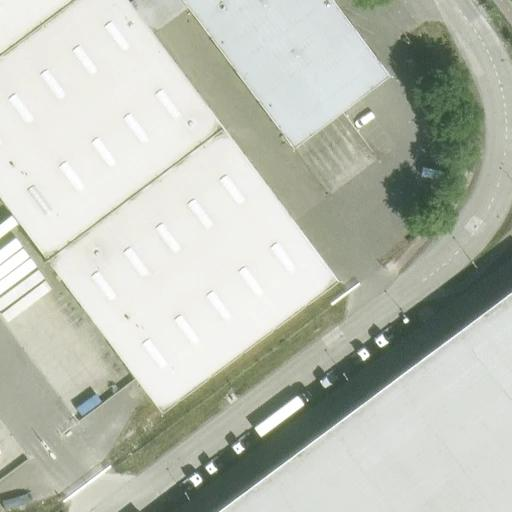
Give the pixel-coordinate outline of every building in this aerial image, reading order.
[(0,0),(0,49),(65,0),(0,0)] [(0,195),(44,255),(41,257),(41,258),(221,123),(128,0),(65,0),(0,49),(0,195)] [(333,0),(183,0),(291,144),(387,72),(333,0)] [(42,258),(45,256),(160,409),(336,277),(221,123),(41,258),(42,258)] [(511,511),(511,284),(207,511),(511,511)]
